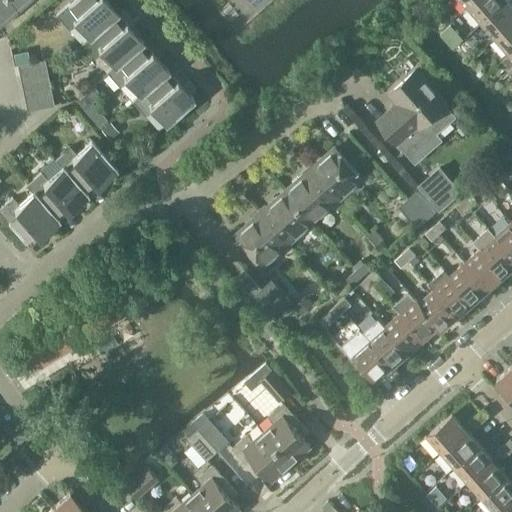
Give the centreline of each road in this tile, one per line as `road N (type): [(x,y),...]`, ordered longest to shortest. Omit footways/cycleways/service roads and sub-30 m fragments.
road 1 (residential): [(29,282),(117,212),(207,195),(326,93)]
road 2 (residential): [(459,363),(294,511)]
